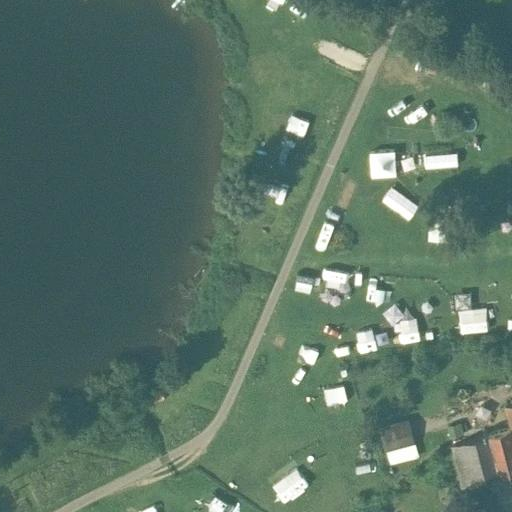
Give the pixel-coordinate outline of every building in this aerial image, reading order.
[(446,57),(441,73),(486,86),(491,70),(446,57)] [(296,66),(297,86),(311,86),(310,65),(296,66)] [(373,124),(385,139),(397,130),(386,115),(373,124)] [(281,139),(297,137),(295,119),(279,121),(281,139)] [(459,165),(442,142),(426,154),(442,177),(459,165)] [(375,177),(358,179),(360,198),(376,197),(375,177)] [(430,244),(430,263),(447,263),(447,244),(430,244)] [(511,427),(489,434),(500,475),(511,472),(511,402),(505,404),(511,427)] [(291,404),(285,421),(304,427),(309,410),(291,404)] [(416,443),(409,417),(379,426),(387,451),(416,443)] [(447,426),(449,437),(461,435),(458,423),(447,426)] [(511,472),(500,475),(489,434),(452,444),(463,487),(489,480),(497,509),(511,505),(511,472)]
